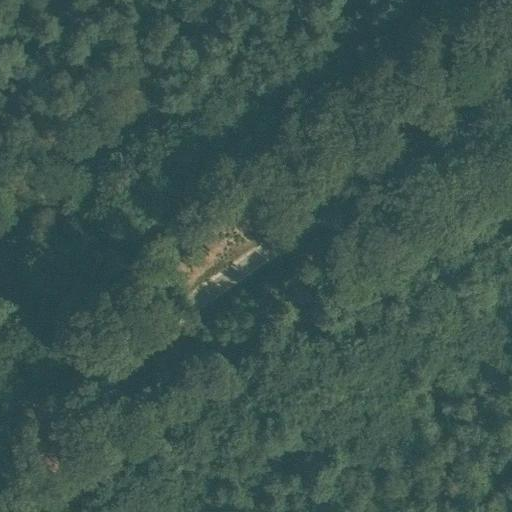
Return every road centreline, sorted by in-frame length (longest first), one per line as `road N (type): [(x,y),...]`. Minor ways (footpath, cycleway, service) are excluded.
road 1 (unclassified): [(511,57),(0,428)]
road 2 (track): [(253,245),(164,0)]
